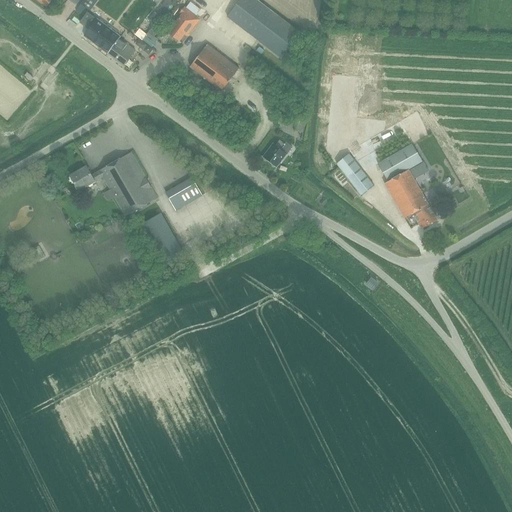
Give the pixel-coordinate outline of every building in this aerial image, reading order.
[(84,0),(81,4),(76,10),(81,14),(86,7),(87,8),(90,11),(95,4),(98,0),(84,0)] [(257,0),(240,0),(228,16),(280,56),(299,32),(257,0)] [(191,2),(186,8),(192,13),(197,16),(201,10),(191,2)] [(180,40),(188,29),(190,31),(195,24),(193,23),(197,16),(192,13),(186,8),(184,7),(180,13),(182,15),(169,33),(180,40)] [(83,17),(79,23),(89,30),(85,36),(108,53),(124,65),(136,50),(128,44),(127,45),(119,39),(122,36),(99,18),(98,20),(88,12),(83,17)] [(146,36),(142,40),(147,44),(152,47),(155,44),(158,40),(154,37),(149,32),(146,36)] [(140,39),(136,44),(143,50),(147,45),(140,39)] [(191,66),(223,90),(240,68),(208,44),(191,66)] [(148,45),(144,51),(149,55),(153,49),(148,45)] [(298,121),(295,130),(303,133),(306,123),(298,121)] [(290,151),(293,146),(286,141),(285,143),(280,139),(275,146),(273,144),(268,150),(270,151),(265,159),(275,166),(288,149),(290,151)] [(413,214),(422,229),(423,228),(424,230),(429,227),(427,225),(438,219),(409,169),(423,161),(413,143),(378,163),(388,181),(385,183),(405,218),(413,214)] [(374,185),(349,153),(344,146),(331,156),(337,163),(362,195),(374,185)] [(74,181),(82,195),(86,196),(89,194),(90,190),(91,190),(89,185),(104,177),(126,215),(158,197),(132,152),(100,171),(101,171),(93,176),(87,166),(71,176),(72,176),(71,178),(72,180),(74,181)] [(202,194),(192,178),(166,192),(176,209),(202,194)] [(143,224),(166,265),(185,254),(162,213),(143,224)] [(34,249),(40,259),(46,256),(40,246),(34,249)] [(372,277),(366,284),(373,290),(379,283),(372,277)]
